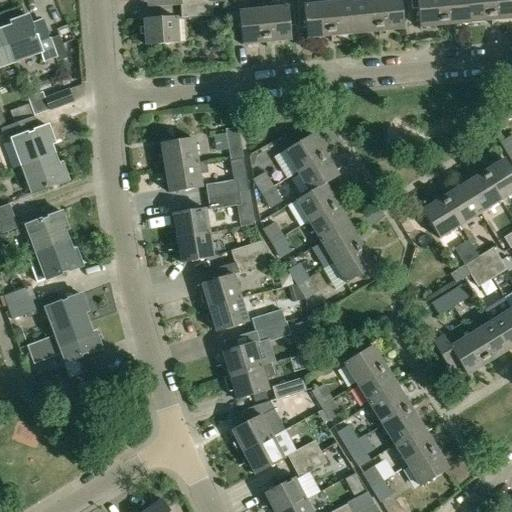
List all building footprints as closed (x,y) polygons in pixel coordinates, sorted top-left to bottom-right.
[(353,0),(348,0),(329,2),(333,35),(357,33),(353,0)] [(378,0),(353,0),(357,33),(381,30),(378,0)] [(401,0),(378,0),(381,30),(404,28),(401,0)] [(411,0),(412,9),(420,8),(421,26),(446,24),(443,0),(411,0)] [(467,0),(443,0),(446,24),(470,22),(467,0)] [(492,0),(467,0),(470,22),(494,20),(492,0)] [(511,18),(511,0),(492,0),(494,20),(511,18)] [(182,4),(183,18),(214,16),(213,2),(182,4)] [(329,2),(305,4),(309,38),(333,35),(329,2)] [(289,6),(264,8),(268,42),(292,39),(289,6)] [(240,11),(244,44),(268,42),(264,8),(240,11)] [(60,36),(50,39),(43,20),(32,24),(28,15),(11,21),(12,25),(3,29),(15,62),(41,53),(44,61),(56,57),(57,61),(68,57),(60,36)] [(180,42),(178,18),(145,20),(146,44),(180,42)] [(3,29),(0,29),(0,67),(15,62),(3,29)] [(69,89),(45,98),(50,110),(74,101),(69,89)] [(6,143),(13,140),(22,166),(56,154),(52,143),(55,142),(49,125),(39,129),(35,116),(7,126),(7,127),(1,129),(6,143)] [(227,129),(232,159),(244,157),(239,126),(227,129)] [(286,151),(299,172),(316,161),(315,158),(321,156),(323,159),(327,156),(314,134),(286,151)] [(507,154),(511,151),(511,134),(500,142),(507,154)] [(162,144),(166,168),(199,163),(195,138),(162,144)] [(59,164),(56,154),(22,166),(32,193),(69,179),(63,162),(59,164)] [(299,172),(311,191),(339,176),(327,156),(323,159),(321,156),(315,158),(316,161),(299,172)] [(503,200),(511,193),(511,168),(506,158),(486,170),(489,175),(486,176),(488,180),(490,179),(503,200)] [(203,187),(199,163),(166,168),(170,192),(203,187)] [(464,184),(482,212),(503,200),(490,179),(488,180),(486,176),(489,175),(486,170),(464,184)] [(263,192),(274,186),(266,172),(255,178),(263,192)] [(237,179),(207,185),(209,197),(239,191),(237,179)] [(326,184),(311,191),(297,199),(309,218),(328,206),(327,205),(331,202),(333,205),(337,203),(326,184)] [(482,212),(464,184),(445,195),(448,200),(445,201),(448,205),(449,204),(462,225),(482,212)] [(283,200),(274,186),(263,192),(272,207),(283,200)] [(239,192),(209,197),(211,210),(241,204),(239,192)] [(445,195),(423,209),(441,238),(462,225),(449,204),(448,205),(445,201),(448,200),(445,195)] [(309,218),(323,241),(350,224),(337,203),(333,205),(331,202),(327,205),(328,206),(309,218)] [(0,207),(0,220),(15,215),(11,203),(0,207)] [(173,215),(177,239),(210,233),(206,209),(173,215)] [(26,225),(36,251),(70,239),(66,229),(70,228),(64,211),(26,225)] [(0,220),(0,233),(19,227),(15,215),(0,220)] [(272,241),(283,235),(275,221),(264,228),(272,241)] [(323,241),(335,261),(354,249),(354,248),(357,246),(359,248),(363,246),(350,224),(323,241)] [(181,263),(214,257),(210,233),(177,239),(181,263)] [(272,241),(282,257),(293,250),(283,235),(272,241)] [(36,251),(46,279),(83,265),(77,248),(74,250),(70,239),(36,251)] [(236,262),(266,253),(262,241),(232,250),(236,262)] [(375,265),(363,246),(359,248),(357,246),(354,248),(354,249),(335,261),(348,282),(375,265)] [(480,255),(486,267),(501,258),(494,247),(480,255)] [(236,262),(239,274),(269,265),(266,253),(236,262)] [(486,267),(480,255),(465,265),(472,276),(486,267)] [(486,267),(493,278),(507,269),(501,258),(486,267)] [(298,283),(308,276),(300,263),(289,269),(298,283)] [(472,276),(478,287),(493,278),(486,267),(472,276)] [(203,283),(210,307),(242,297),(235,274),(203,283)] [(298,283),(307,298),(318,291),(309,277),(298,283)] [(4,295),(8,306),(9,307),(36,297),(31,285),(4,295)] [(446,294),(453,307),(469,297),(461,285),(446,294)] [(45,307),(56,334),(89,321),(85,311),(89,310),(82,292),(45,307)] [(439,315),(453,307),(446,294),(431,303),(439,315)] [(9,307),(12,317),(40,308),(36,297),(9,307)] [(249,320),(242,297),(210,307),(217,330),(249,320)] [(511,308),(492,321),(509,349),(511,347),(511,308)] [(252,318),(256,330),(286,321),(283,309),(252,318)] [(103,353),(101,347),(103,347),(96,329),(93,330),(89,321),(56,334),(30,344),(35,355),(45,351),(48,358),(63,352),(66,361),(77,357),(84,374),(97,369),(92,357),(103,353)] [(256,330),(260,342),(290,333),(286,321),(256,330)] [(487,363),(509,349),(492,321),(471,333),(483,353),(485,353),(487,356),(484,358),(487,363)] [(467,374),(487,363),(484,358),(487,356),(485,353),(483,353),(471,333),(451,345),(445,336),(444,336),(440,330),(429,336),(433,343),(434,342),(452,371),(461,365),(467,374)] [(224,351),(231,375),(262,365),(255,342),(224,351)] [(357,383),(385,365),(373,344),(345,362),(357,383)] [(270,363),(262,365),(231,375),(225,377),(229,390),(235,388),(238,398),(269,389),(266,379),(274,377),(270,363)] [(357,383),(370,403),(398,386),(385,365),(357,383)] [(277,398),(307,390),(303,377),(273,386),(277,398)] [(313,390),(322,405),(333,398),(324,384),(313,390)] [(370,403),(383,424),(411,406),(398,386),(370,403)] [(277,399),(280,411),(310,401),(307,390),(277,399)] [(322,405),(331,419),(342,412),(333,398),(322,405)] [(424,427),(411,406),(383,424),(395,444),(424,427)] [(233,430),(244,451),(272,434),(262,414),(233,430)] [(338,432),(347,446),(359,439),(349,425),(338,432)] [(395,444),(408,464),(436,447),(424,427),(395,444)] [(255,472),(284,457),(273,436),(244,451),(255,472)] [(347,446),(356,460),(367,453),(359,439),(347,446)] [(408,464),(421,486),(449,468),(436,447),(408,464)] [(322,451),(294,465),(300,477),(327,462),(322,451)] [(364,472),(373,486),(383,480),(375,465),(364,472)] [(356,474),(345,479),(354,496),(364,490),(356,474)] [(266,492),(276,511),(280,511),(306,498),(295,477),(266,492)] [(373,486),(381,501),(392,494),(383,480),(373,486)] [(313,511),(306,498),(280,511),(313,511)] [(170,511),(162,499),(143,511),(170,511)] [(354,511),(350,503),(331,511),(354,511)]
